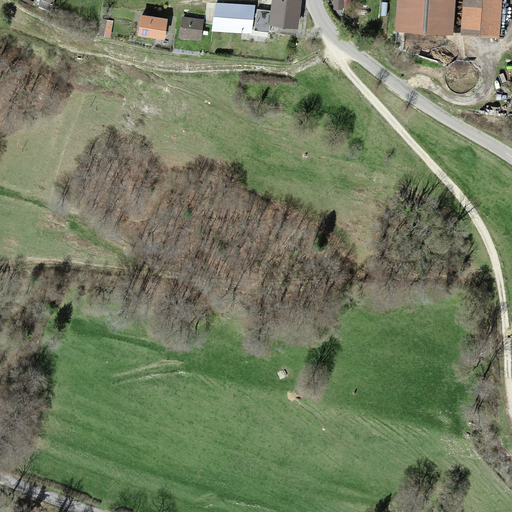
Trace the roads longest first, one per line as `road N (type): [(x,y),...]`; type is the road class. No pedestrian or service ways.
road 1 (track): [(341,59),(474,215),(497,270),(511,397)]
road 2 (track): [(152,270),(240,284),(497,270)]
road 3 (tertiary): [(313,0),(339,40),(443,117),(511,156)]
road 4 (track): [(482,444),(497,270)]
road 5 (track): [(0,189),(53,208),(152,270)]
road 6 (track): [(152,270),(0,269)]
